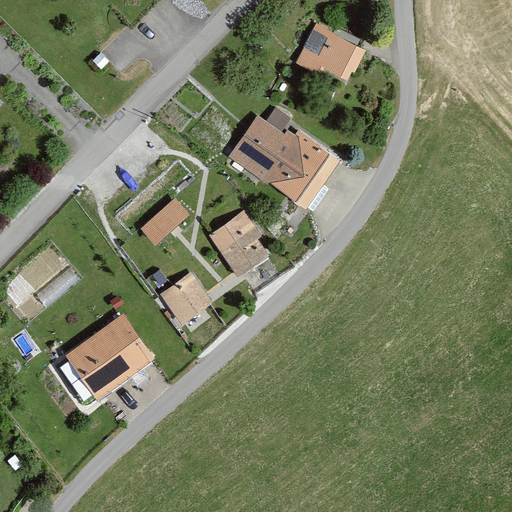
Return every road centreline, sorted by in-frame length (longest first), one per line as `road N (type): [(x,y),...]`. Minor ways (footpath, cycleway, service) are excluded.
road 1 (unclassified): [(55,511),(122,440),(293,291),(362,210),(404,126),(404,0)]
road 2 (residential): [(0,247),(245,0)]
